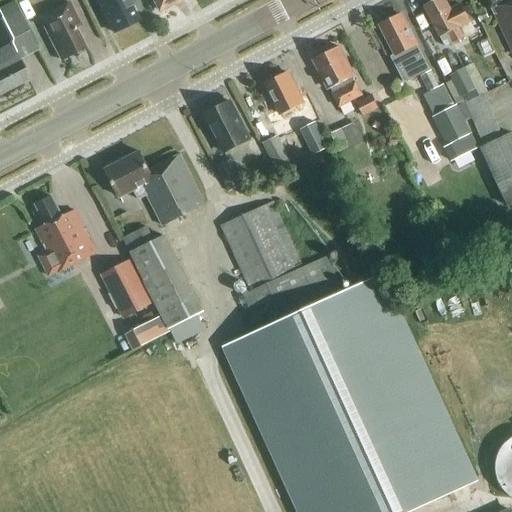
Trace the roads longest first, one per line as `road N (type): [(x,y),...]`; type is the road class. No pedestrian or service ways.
road 1 (primary): [(0,158),(161,73)]
road 2 (primary): [(161,73),(303,0)]
